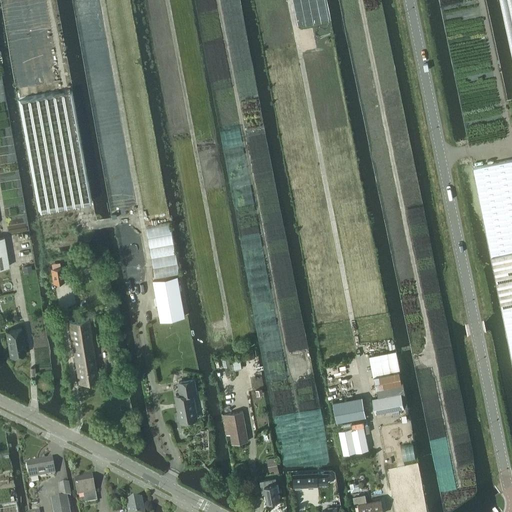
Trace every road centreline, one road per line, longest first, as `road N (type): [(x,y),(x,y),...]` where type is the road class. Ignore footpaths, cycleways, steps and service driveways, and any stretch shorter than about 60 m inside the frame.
road 1 (unclassified): [(511,493),(409,0)]
road 2 (tertiary): [(215,511),(0,400)]
road 3 (track): [(441,158),(511,144),(480,0)]
